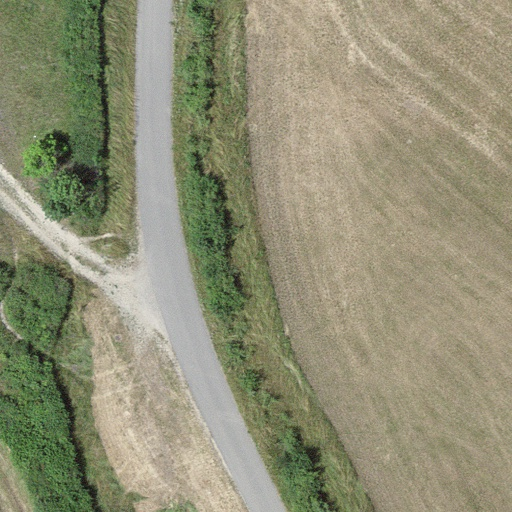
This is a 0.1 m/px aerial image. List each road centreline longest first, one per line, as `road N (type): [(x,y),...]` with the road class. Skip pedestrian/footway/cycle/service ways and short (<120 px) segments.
road 1 (unclassified): [(272,511),(201,367),(170,272),(155,139),(156,0)]
road 2 (track): [(0,182),(125,288),(184,319)]
